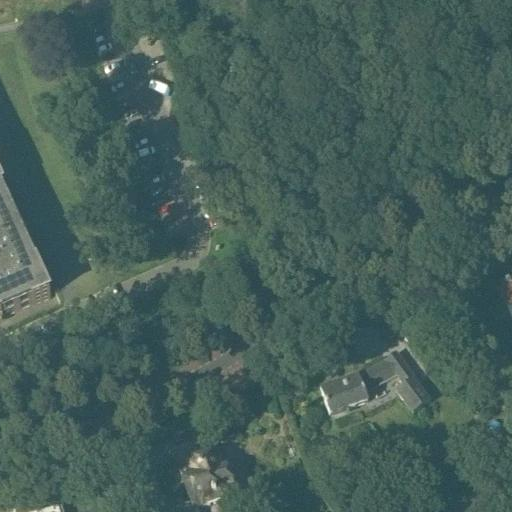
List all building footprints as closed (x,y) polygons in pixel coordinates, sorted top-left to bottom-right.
[(0,321),(53,298),(0,180),(0,321)] [(511,283),(498,289),(507,310),(511,308),(511,283)] [(320,391),(329,418),(368,404),(365,394),(395,377),(402,389),(395,394),(412,418),(432,404),(398,354),(384,364),(359,378),(359,377),(320,391)] [(190,474),(180,478),(192,511),(197,511),(234,499),(230,490),(235,489),(228,470),(230,469),(224,452),(218,455),(187,466),(190,474)] [(77,511),(101,511),(103,511),(99,500),(76,506),(77,511)]
